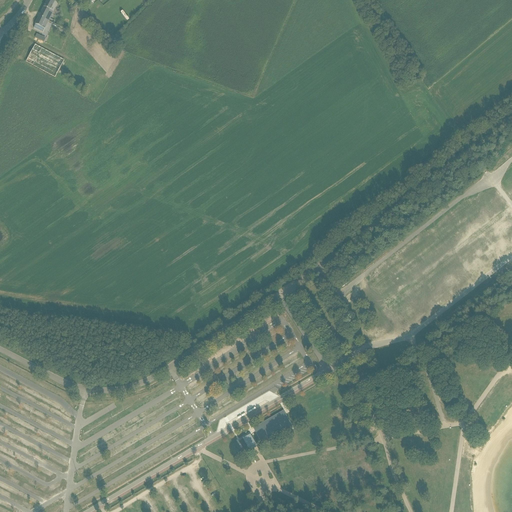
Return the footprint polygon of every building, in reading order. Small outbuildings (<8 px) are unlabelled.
[(54,11),(53,11),(55,7),(56,7),(58,4),(50,0),(47,0),(39,16),(49,21),(54,11)] [(43,33),(49,21),(39,16),(35,24),(39,27),(38,30),(43,33)] [(68,49),(72,52),(77,45),(73,42),(68,49)] [(26,62),(26,63),(27,62),(55,77),(64,60),(35,45),(26,62)] [(243,439),(250,451),(252,450),(257,447),(250,435),(243,439)]
